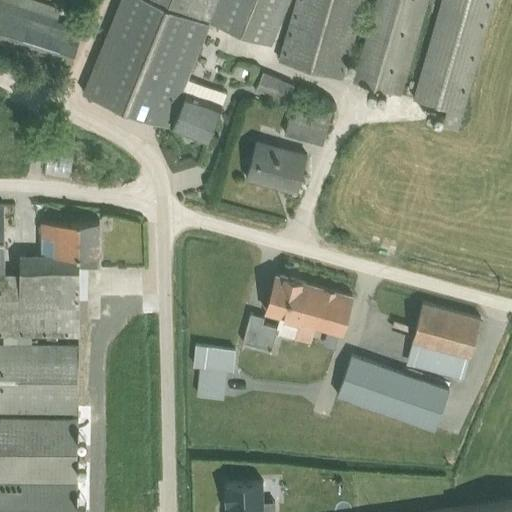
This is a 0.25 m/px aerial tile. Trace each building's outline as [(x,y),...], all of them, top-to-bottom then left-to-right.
[(57,11),(15,0),(0,0),(0,45),(75,65),(84,32),(54,24),(57,11)] [(117,0),(84,84),(208,135),(227,89),(184,71),(208,15),(273,42),(290,0),(297,0),(281,56),(337,74),(359,0),(117,0)] [(380,0),(357,78),(393,89),(419,0),(380,0)] [(441,0),(414,92),(452,103),(482,0),(441,0)] [(333,113),(301,103),(292,131),(325,140),(333,113)] [(307,153),(257,138),(247,172),(296,187),(307,153)] [(35,165),(61,170),(65,148),(39,144),(35,165)] [(0,511),(77,511),(79,323),(90,323),(91,262),(100,262),(101,216),(45,215),(44,248),(20,248),(19,273),(0,272),(0,326),(5,327),(5,338),(0,338),(0,511)] [(273,346),(278,329),(312,339),(317,321),(346,329),(357,289),(277,266),(265,306),(280,310),(277,322),(263,318),(265,312),(251,308),(243,337),(273,346)] [(465,375),(483,312),(425,296),(413,335),(438,342),(431,366),(465,375)] [(202,340),(201,361),(228,363),(234,363),(236,343),(202,340)] [(448,383),(381,359),(379,366),(368,362),(373,349),(357,343),(333,413),(353,420),(357,408),(373,414),(377,403),(434,423),(448,383)] [(228,363),(201,361),(198,390),(226,392),(228,363)] [(264,477),(226,478),(226,511),(268,511),(269,497),(264,497),(264,477)] [(511,511),(511,494),(393,511),(511,511)]
